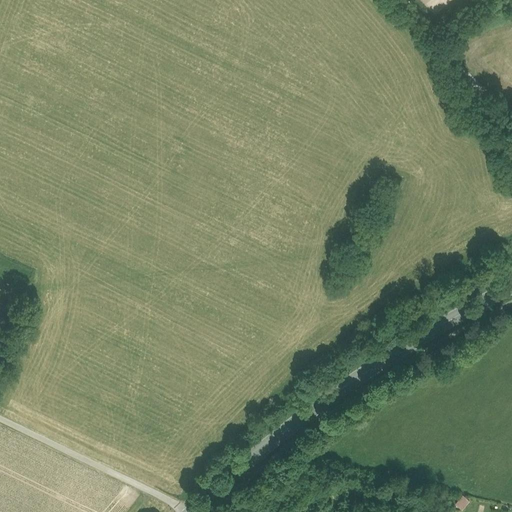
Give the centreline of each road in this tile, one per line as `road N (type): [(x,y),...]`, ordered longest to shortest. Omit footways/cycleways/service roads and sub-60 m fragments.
road 1 (primary): [(511,292),(348,384),(192,511)]
road 2 (track): [(0,418),(191,511)]
road 3 (track): [(511,111),(460,66),(405,0)]
